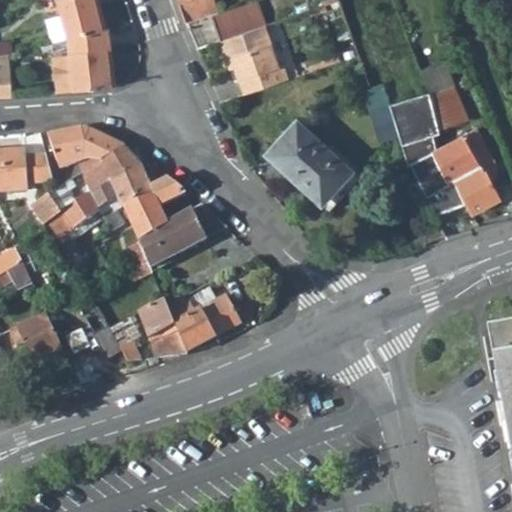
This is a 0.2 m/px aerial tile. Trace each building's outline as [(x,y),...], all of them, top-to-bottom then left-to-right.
[(52,42),(109,29),(101,0),(58,0),(62,16),(45,19),(50,43),(52,42)] [(176,0),(184,19),(209,12),(219,40),(262,25),(253,0),(243,0),(218,7),(216,0),(176,0)] [(228,60),(241,95),(281,81),(262,25),(219,40),(216,41),(223,62),(228,60)] [(99,90),(113,84),(109,29),(52,42),(53,57),(51,57),(54,93),(99,90)] [(13,51),(11,41),(0,43),(0,54),(9,52),(13,51)] [(0,96),(12,96),(10,66),(0,66),(0,96)] [(473,118),(460,84),(428,95),(432,105),(432,107),(438,129),(473,118)] [(394,117),(409,165),(412,164),(437,216),(467,204),(439,151),(437,152),(436,148),(431,136),(439,135),(438,129),(432,107),(394,117)] [(327,147),(296,120),(266,153),(329,209),(355,179),(323,152),(327,147)] [(490,152),(478,127),(436,148),(437,152),(439,151),(467,204),(472,214),(502,200),(494,180),(500,178),(496,168),(489,171),(482,156),(490,152)] [(53,132),(61,168),(88,156),(100,161),(123,146),(82,128),(53,132)] [(123,146),(100,161),(84,172),(92,193),(139,165),(140,165),(124,146),(123,146)] [(48,157),(24,158),(23,150),(0,151),(0,192),(27,190),(26,183),(53,182),(48,157)] [(496,168),(497,167),(490,152),(482,156),(489,171),(496,168)] [(139,165),(92,193),(99,210),(105,207),(119,200),(149,186),(139,165)] [(149,186),(119,200),(122,208),(124,207),(132,225),(139,240),(161,226),(167,222),(158,206),(184,196),(184,190),(165,178),(149,186)] [(51,194),(62,212),(70,203),(72,197),(66,184),(51,194)] [(50,228),(76,271),(77,270),(86,265),(78,250),(76,250),(67,236),(96,215),(100,220),(104,219),(101,213),(99,210),(92,193),(76,203),(74,212),(50,228)] [(44,223),(62,212),(51,194),(32,206),(44,223)] [(167,222),(161,226),(139,240),(140,243),(152,270),(228,228),(227,227),(200,205),(167,222)] [(104,219),(111,232),(124,225),(116,210),(108,213),(106,210),(101,213),(104,219)] [(152,270),(140,243),(127,249),(136,268),(143,266),(145,272),(152,270)] [(0,258),(0,276),(6,272),(23,263),(17,251),(16,249),(0,258)] [(6,272),(17,293),(33,285),(23,263),(6,272)] [(167,307),(174,323),(196,312),(187,296),(167,307)] [(226,296),(201,310),(215,338),(241,323),(226,296)] [(174,323),(167,307),(165,302),(137,316),(156,358),(188,355),(187,353),(174,323)] [(174,323),(187,353),(215,338),(201,310),(196,312),(174,323)] [(47,355),(63,348),(46,313),(9,330),(16,346),(24,343),(30,355),(44,349),(47,355)] [(511,326),(486,331),(511,483),(511,326)] [(131,342),(120,348),(110,329),(109,328),(96,336),(109,360),(123,353),(128,362),(141,360),(131,342)] [(30,355),(32,361),(47,355),(44,349),(30,355)]
